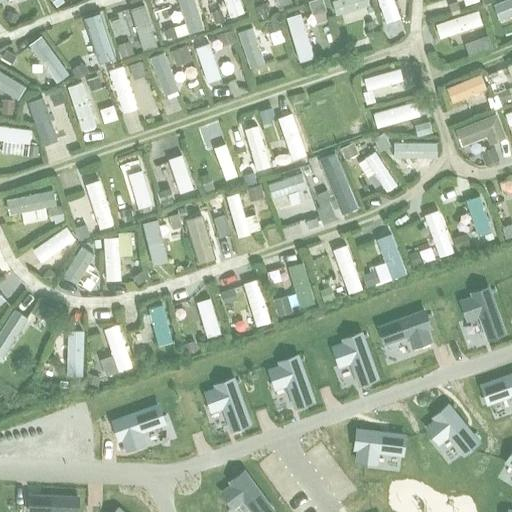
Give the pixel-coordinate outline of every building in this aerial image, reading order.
[(184,42),(172,47),(177,60),(189,55),(184,42)] [(101,73),(89,76),(92,86),(104,82),(101,73)] [(84,77),(67,83),(69,90),(69,91),(83,130),(97,125),(88,100),(91,99),(84,77)] [(471,296),(459,300),(466,319),(478,315),(486,338),(503,332),(487,287),(470,293),(471,296)] [(423,310),(378,326),(384,343),(407,335),(411,347),(430,340),(426,328),(429,327),(423,310)] [(112,355),(100,359),(105,376),(131,366),(117,324),(103,329),(112,355)] [(343,342),(331,346),(338,365),(350,361),(359,384),(375,378),(359,333),(342,339),(343,342)] [(280,365),(268,369),(274,388),(286,384),(295,407),(312,401),(295,355),(278,361),(280,365)] [(511,373),(480,385),(486,402),(509,394),(511,401),(511,373)] [(216,387),(204,392),(210,411),(223,406),(231,429),(248,423),(232,378),(215,384),(216,387)] [(157,405),(111,421),(118,438),(121,437),(125,449),(144,442),(140,430),(163,422),(157,405)] [(435,419),(425,427),(437,442),(447,434),(463,453),(477,442),(446,405),(432,416),(435,419)] [(356,429),(353,447),(357,448),(355,460),(375,463),(377,450),(401,453),(403,435),(356,429)] [(230,484),(220,491),(232,508),(242,500),(251,511),(267,511),(272,509),(243,470),(228,481),(230,484)] [(29,494),(28,511),(76,511),(77,496),(29,494)]
